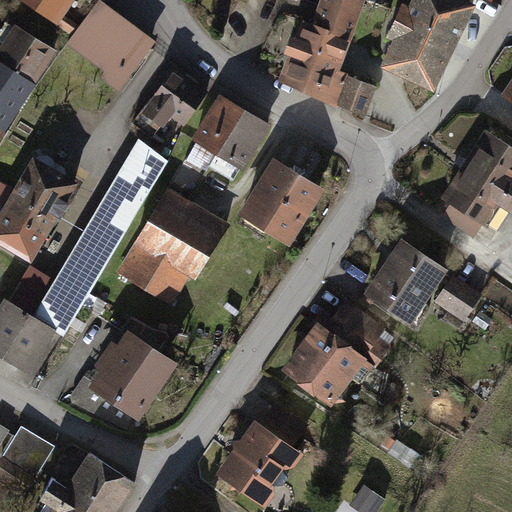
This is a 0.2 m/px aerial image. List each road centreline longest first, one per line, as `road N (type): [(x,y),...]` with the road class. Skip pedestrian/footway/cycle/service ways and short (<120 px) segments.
road 1 (residential): [(379,180),(172,472)]
road 2 (residential): [(376,156),(359,138),(195,43),(166,0)]
road 3 (residential): [(511,15),(449,108),(376,156)]
road 4 (residential): [(172,472),(0,376)]
road 5 (residential): [(511,275),(379,180)]
